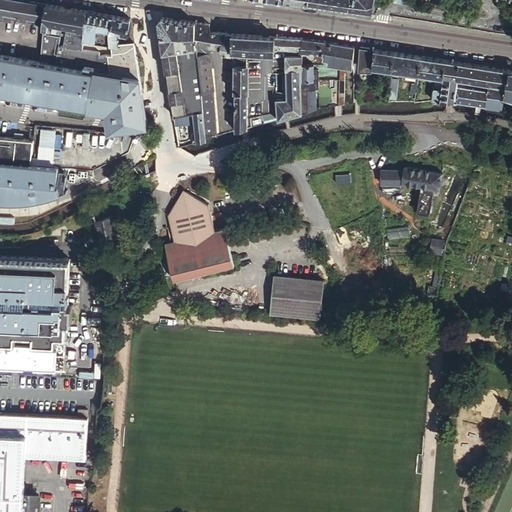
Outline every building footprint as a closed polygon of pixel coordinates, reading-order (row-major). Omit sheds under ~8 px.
[(0,0),(0,18),(11,21),(12,18),(43,23),(46,3),(39,2),(26,0),(0,0)] [(349,9),(350,0),(310,0),(310,4),(329,6),(334,7),(344,9),(349,9)] [(350,0),(349,9),(356,11),(357,0),(350,0)] [(374,13),(376,0),(357,0),(356,11),(365,12),(374,13)] [(79,33),(84,34),(85,28),(87,10),(79,9),(52,4),(46,3),(43,23),(43,26),(50,27),(51,21),(80,27),(79,33)] [(84,34),(84,38),(111,42),(110,32),(110,31),(110,30),(114,15),(109,14),(98,12),(87,10),(85,28),(84,34)] [(128,34),(131,18),(119,16),(114,15),(110,30),(110,31),(110,32),(111,42),(119,43),(118,32),(128,34)] [(180,115),(194,112),(204,110),(199,54),(197,40),(196,35),(196,30),(196,21),(189,20),(177,18),(162,16),(159,20),(162,45),(164,53),(173,108),(179,107),(180,115)] [(201,22),(196,21),(196,30),(196,35),(197,40),(199,54),(209,54),(209,45),(215,46),(214,31),(211,30),(210,24),(210,23),(201,22)] [(52,27),(51,37),(61,39),(63,29),(52,27)] [(0,53),(0,92),(23,96),(34,98),(60,103),(58,113),(84,117),(85,115),(90,112),(92,101),(90,99),(93,82),(97,83),(99,72),(106,70),(104,56),(108,56),(108,54),(100,54),(100,51),(83,49),(84,38),(84,34),(79,33),(67,31),(64,44),(64,47),(60,46),(61,44),(61,39),(51,37),(43,36),(40,60),(0,53)] [(233,40),(232,33),(223,32),(214,31),(215,46),(226,48),(226,52),(233,53),(233,40)] [(301,51),(303,37),(293,37),(278,36),(234,33),(232,33),(233,40),(233,53),(240,53),(240,49),(276,51),(276,48),(286,48),(287,55),(301,54),(301,52),(301,51)] [(346,65),(354,66),(354,59),(354,58),(355,45),(349,44),(329,41),(303,37),(301,51),(301,52),(320,53),(321,56),(329,58),(329,62),(341,64),(346,65)] [(375,48),(360,46),(360,53),(375,55),(375,48)] [(387,50),(375,48),(375,55),(373,66),(393,69),(395,51),(387,50)] [(416,72),(418,55),(402,52),(395,51),(393,69),(398,69),(408,71),(416,72)] [(360,67),(373,68),(373,67),(373,66),(375,55),(360,53),(360,67)] [(204,110),(207,133),(217,132),(210,54),(209,54),(199,54),(204,110)] [(266,122),(304,112),(302,64),(301,54),(287,55),(288,98),(278,98),(278,111),(265,115),(266,122)] [(240,56),(234,55),(234,59),(234,61),(234,62),(234,92),(235,92),(236,121),(249,118),(248,56),(240,56)] [(444,73),(447,59),(444,59),(436,57),(426,56),(418,55),(416,72),(436,75),(439,76),(443,76),(444,73)] [(460,61),(447,59),(444,73),(458,76),(458,77),(462,77),(465,62),(460,61)] [(474,63),(465,62),(462,77),(491,82),(494,66),(488,65),(474,63)] [(304,112),(317,108),(316,88),(319,88),(319,70),(314,70),(314,64),(302,64),(304,112)] [(491,82),(490,85),(489,90),(505,94),(510,68),(502,67),(494,66),(491,82)] [(398,69),(393,69),(389,101),(395,101),(398,69)] [(370,89),(370,72),(360,72),(361,89),(370,89)] [(435,87),(433,100),(441,101),(445,101),(446,101),(456,101),(458,84),(458,77),(458,76),(444,73),(443,76),(443,84),(438,83),(437,88),(435,87)] [(418,78),(415,77),(413,77),(410,101),(415,101),(418,78)] [(458,84),(456,101),(468,102),(480,104),(482,104),(486,105),(489,90),(485,89),(462,85),(458,84)] [(505,94),(489,90),(486,105),(502,108),(504,98),(505,94)] [(193,133),(194,143),(200,141),(207,139),(207,133),(204,110),(194,112),(196,132),(193,133)] [(236,130),(255,125),(254,117),(249,118),(236,121),(236,130)] [(125,133),(121,133),(35,126),(34,137),(34,140),(32,158),(32,163),(32,164),(59,167),(94,170),(123,154),(129,151),(126,139),(125,133)] [(32,158),(34,140),(0,137),(0,160),(32,164),(32,163),(32,158)] [(0,198),(9,200),(16,200),(21,199),(28,199),(36,198),(43,197),(50,195),(55,194),(62,192),(59,185),(58,185),(59,167),(32,164),(0,160),(0,198)] [(442,172),(406,165),(405,169),(383,169),(383,191),(401,191),(401,182),(422,186),(434,188),(439,189),(441,178),(442,172)] [(434,188),(422,186),(417,210),(430,213),(434,188)] [(209,205),(188,192),(187,191),(183,191),(170,213),(170,214),(172,225),(175,234),(177,241),(167,243),(172,267),(175,279),(235,265),(225,228),(215,231),(209,205)] [(101,231),(101,243),(119,236),(112,215),(96,220),(101,231)] [(429,251),(441,253),(445,238),(432,236),(429,251)] [(0,364),(67,367),(72,257),(0,254),(0,364)] [(274,274),(270,311),(321,317),(325,279),(274,274)] [(0,511),(24,511),(25,494),(27,453),(87,456),(89,415),(0,411),(0,511)] [(39,511),(40,495),(25,494),(24,511),(39,511)]
